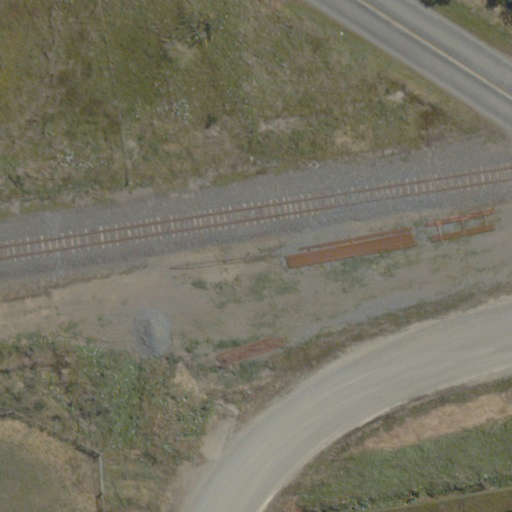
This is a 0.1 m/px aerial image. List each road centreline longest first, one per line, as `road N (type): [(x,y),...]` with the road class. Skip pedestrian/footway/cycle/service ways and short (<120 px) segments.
road 1 (residential): [(222,511),(250,470),(302,421),(379,374),(511,331)]
road 2 (unclassified): [(355,0),(511,99)]
